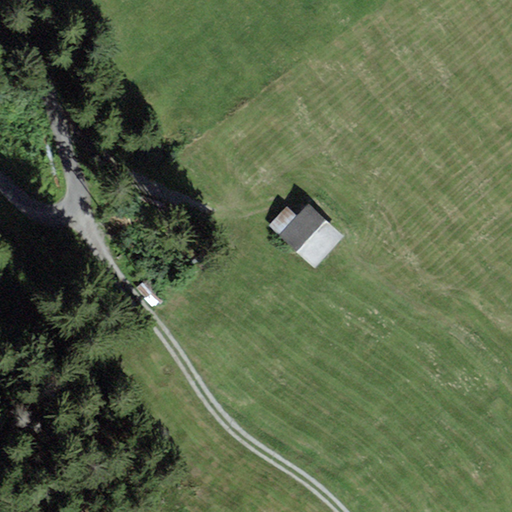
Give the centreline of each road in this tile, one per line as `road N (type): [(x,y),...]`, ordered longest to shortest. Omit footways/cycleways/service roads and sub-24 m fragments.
road 1 (track): [(337,511),(237,439),(73,213)]
road 2 (unclassified): [(0,175),(51,214),(73,213),(77,200),(26,0)]
